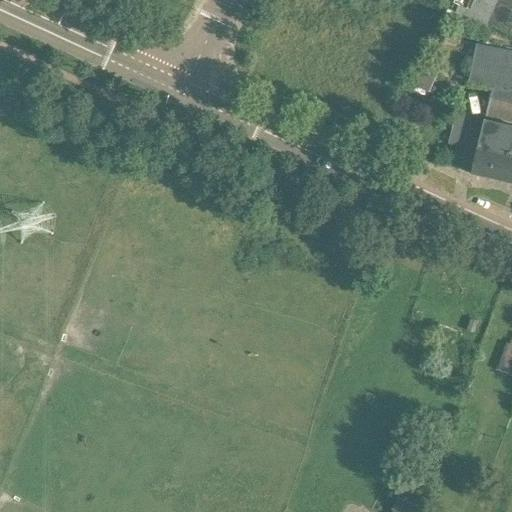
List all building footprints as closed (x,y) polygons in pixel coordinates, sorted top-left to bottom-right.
[(474,0),(470,11),(458,6),(453,18),(485,32),(488,26),(499,0),(474,0)] [(511,0),(499,0),(488,26),(509,35),(511,28),(511,11),(511,10),(511,0)] [(511,122),(511,120),(511,51),(476,44),(467,85),(492,91),(486,117),(511,122)] [(453,110),(441,106),(437,118),(450,122),(453,110)] [(458,112),(452,142),(468,145),(473,115),(458,112)] [(511,184),(511,147),(511,148),(511,147),(511,128),(485,121),(472,175),(511,184)] [(474,334),(478,323),(468,319),(464,330),(474,334)] [(511,372),(511,341),(500,368),(511,372)]
